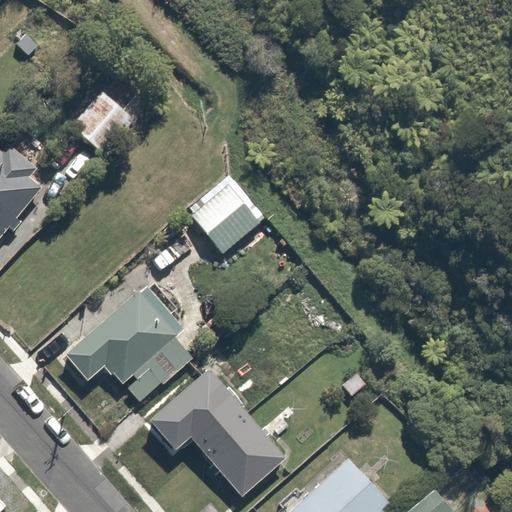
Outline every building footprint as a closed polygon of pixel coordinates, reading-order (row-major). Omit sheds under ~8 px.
[(133,118),(101,93),(72,131),(104,156),(133,118)] [(0,241),(47,187),(2,147),(0,149),(0,241)] [(270,219),(232,176),(184,218),(223,261),(270,219)] [(193,354),(139,293),(60,361),(90,395),(109,378),(133,406),(193,354)] [(289,453),(211,371),(150,424),(182,461),(196,449),(206,460),(196,469),(213,489),(223,480),(238,497),(289,453)] [(388,511),(346,465),(293,511),(388,511)] [(454,511),(457,509),(431,482),(399,511),(454,511)]
